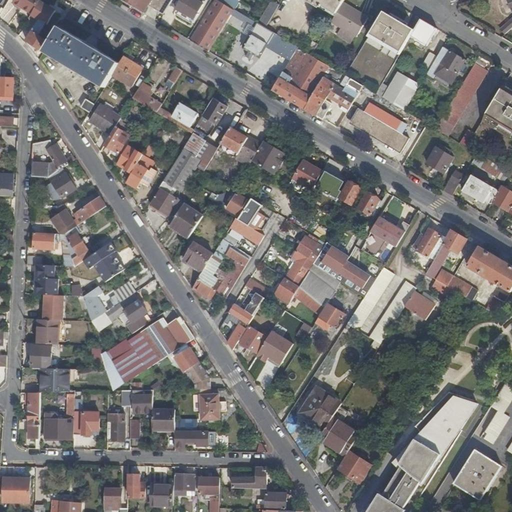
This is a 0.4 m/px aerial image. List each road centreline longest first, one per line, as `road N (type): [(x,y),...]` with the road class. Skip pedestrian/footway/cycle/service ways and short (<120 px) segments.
road 1 (secondary): [(91,0),(511,247)]
road 2 (unclassified): [(13,401),(32,75)]
road 3 (unclassified): [(32,75),(207,338)]
road 4 (unclassified): [(11,455),(284,456)]
road 5 (unclassified): [(207,338),(284,456)]
road 6 (residential): [(281,219),(207,338)]
